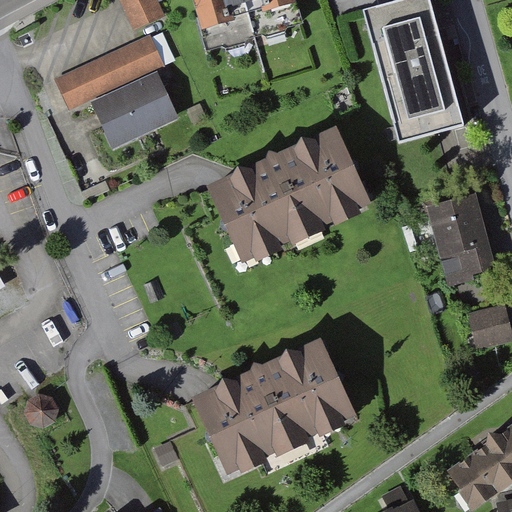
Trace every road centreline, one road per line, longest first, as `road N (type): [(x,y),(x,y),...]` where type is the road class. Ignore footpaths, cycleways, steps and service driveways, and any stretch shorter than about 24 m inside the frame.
road 1 (residential): [(0,77),(108,332),(84,384),(104,444),(91,511)]
road 2 (residential): [(465,0),(511,154)]
